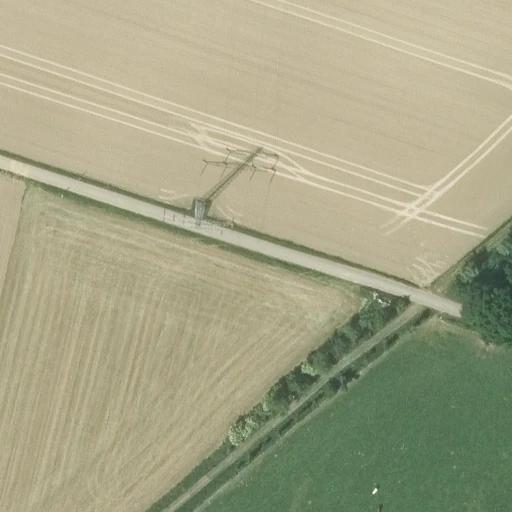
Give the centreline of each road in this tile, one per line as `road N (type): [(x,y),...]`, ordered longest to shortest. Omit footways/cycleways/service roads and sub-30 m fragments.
road 1 (unclassified): [(0,164),(511,329)]
road 2 (track): [(165,511),(429,301)]
